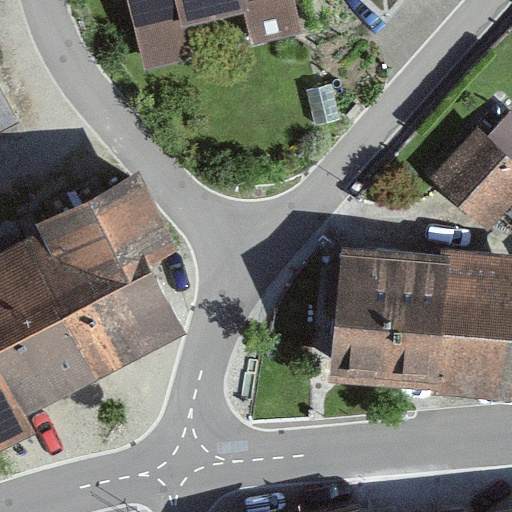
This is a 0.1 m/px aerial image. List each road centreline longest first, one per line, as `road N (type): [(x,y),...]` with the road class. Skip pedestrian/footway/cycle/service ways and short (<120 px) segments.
road 1 (residential): [(490,0),(346,163),(242,262)]
road 2 (tertiary): [(177,465),(511,436)]
road 3 (residential): [(46,0),(119,125),(242,262)]
road 4 (residential): [(242,262),(177,465)]
road 5 (tertiary): [(12,511),(177,465)]
